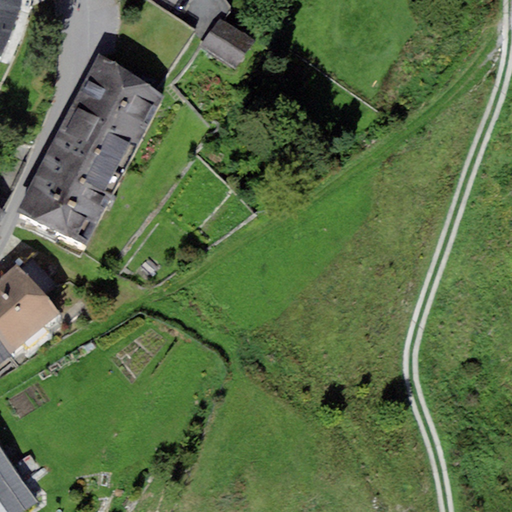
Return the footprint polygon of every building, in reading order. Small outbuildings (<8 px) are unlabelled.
[(19,0),(0,0),(0,66),(3,67),(19,17),(19,0)] [(255,50),(219,24),(201,50),(236,76),(255,50)] [(161,104),(97,66),(82,96),(19,222),(87,258),(161,104)] [(0,283),(0,352),(11,366),(59,328),(14,270),(0,283)] [(0,375),(11,366),(0,352),(0,375)] [(0,511),(23,511),(35,504),(0,452),(0,511)]
